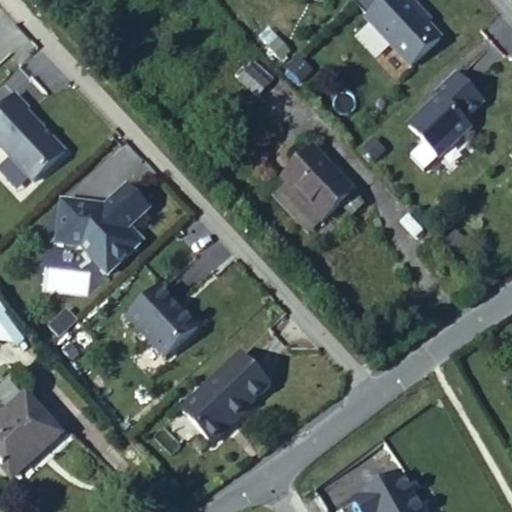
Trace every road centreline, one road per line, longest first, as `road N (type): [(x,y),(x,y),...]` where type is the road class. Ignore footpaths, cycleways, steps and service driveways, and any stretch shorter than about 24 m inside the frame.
road 1 (residential): [(368,396),(3,0)]
road 2 (residential): [(368,396),(511,291)]
road 3 (residential): [(259,476),(368,396)]
